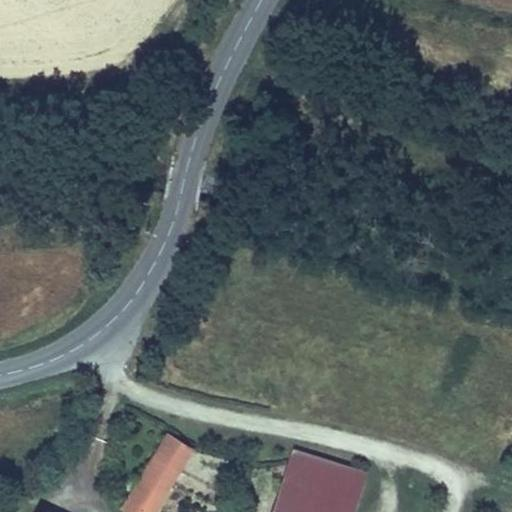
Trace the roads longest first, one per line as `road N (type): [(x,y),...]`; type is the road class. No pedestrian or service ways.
road 1 (tertiary): [(0,367),(47,360),(121,312),(152,264),(221,74),(263,0)]
road 2 (unknown): [(86,341),(180,403),(376,458),(392,473),(398,511)]
road 3 (track): [(233,52),(351,121),(511,172)]
